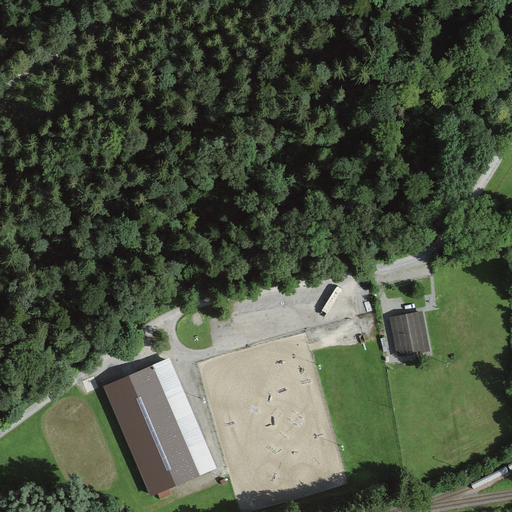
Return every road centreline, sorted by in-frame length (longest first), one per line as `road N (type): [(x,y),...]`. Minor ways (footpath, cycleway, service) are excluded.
road 1 (track): [(0,433),(156,323),(215,299),(407,263),(438,248),(511,141)]
road 2 (track): [(156,0),(0,85)]
